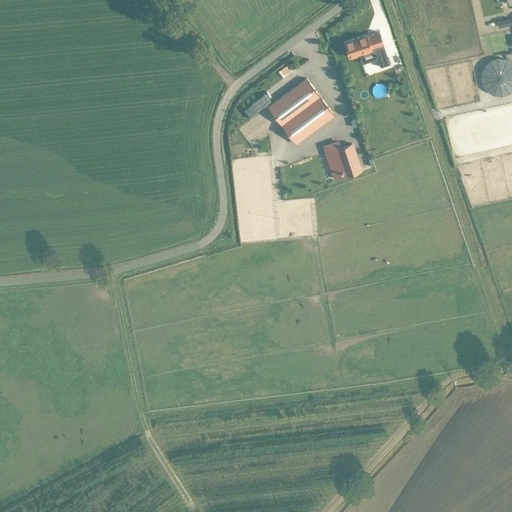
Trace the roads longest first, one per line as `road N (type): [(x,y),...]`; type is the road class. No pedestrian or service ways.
road 1 (unclassified): [(0,284),(130,266),(214,235),(224,93),(336,0)]
road 2 (track): [(511,355),(384,0)]
road 3 (track): [(511,364),(440,383),(322,511)]
